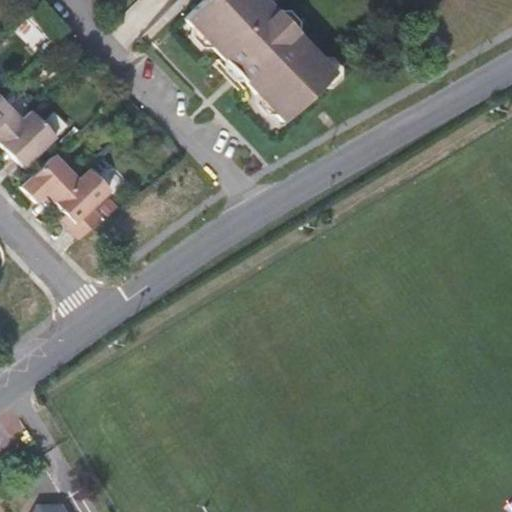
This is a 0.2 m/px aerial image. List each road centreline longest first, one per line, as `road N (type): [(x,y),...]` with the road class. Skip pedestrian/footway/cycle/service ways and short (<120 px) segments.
road 1 (residential): [(511,69),(258,213),(98,321)]
road 2 (residential): [(0,218),(98,321)]
road 3 (residential): [(98,321),(0,395)]
